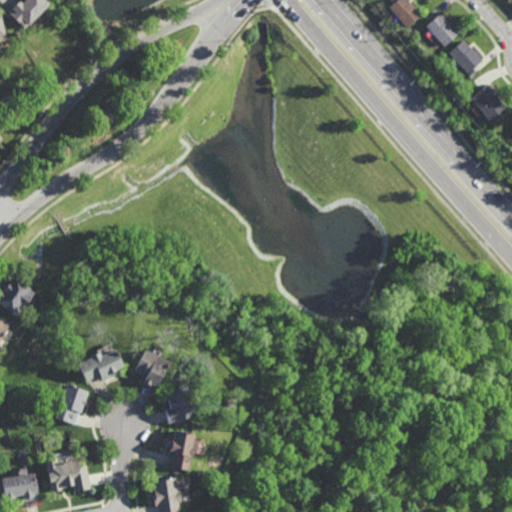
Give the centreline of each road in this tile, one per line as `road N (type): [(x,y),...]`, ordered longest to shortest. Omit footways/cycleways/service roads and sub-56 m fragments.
road 1 (primary): [(288,0),(511,256)]
road 2 (tertiary): [(0,234),(51,187),(143,126),(185,77),(232,0)]
road 3 (tertiary): [(223,0),(109,61),(0,184)]
road 4 (primary): [(511,213),(327,0)]
